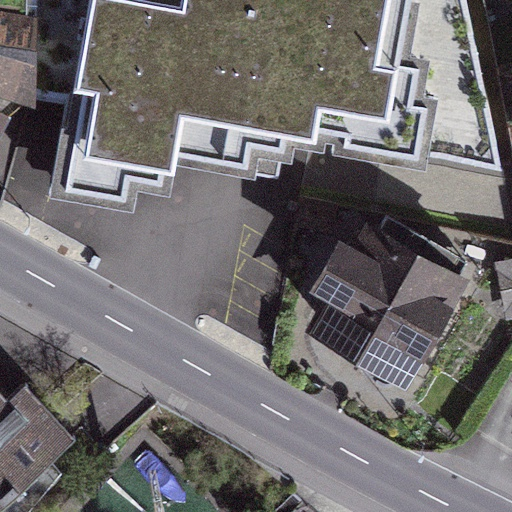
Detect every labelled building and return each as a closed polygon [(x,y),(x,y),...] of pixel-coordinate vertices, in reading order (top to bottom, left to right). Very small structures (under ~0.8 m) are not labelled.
[(121,0),(98,0),(70,162),(162,178),(171,125),(208,132),(283,145),(286,128),(316,134),(319,113),(407,129),(419,64),(400,61),(410,6),(394,4),(394,0),(190,0),(188,12),(121,0)] [(0,89),(29,99),(31,19),(0,18),(0,89)] [(299,222),(330,229),(335,205),(304,198),(299,222)] [(462,257),(386,213),(376,230),(373,228),(359,253),(345,245),(320,288),(334,296),(320,320),(404,368),(457,275),(453,273),(462,257)] [(511,263),(502,265),(511,312),(511,311),(511,263)] [(4,400),(0,395),(0,501),(60,447),(31,414),(41,405),(22,384),(4,400)]
